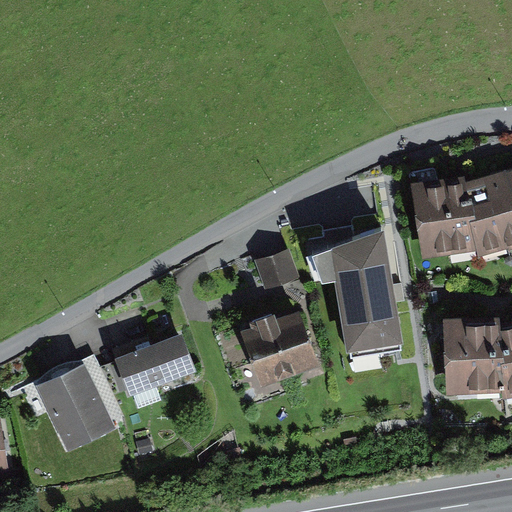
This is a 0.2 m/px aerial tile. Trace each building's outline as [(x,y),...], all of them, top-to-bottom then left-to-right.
[(460,174),(416,183),(426,252),(478,241),(481,249),(511,241),(511,193),(506,172),(462,184),(460,174)] [(335,244),(352,351),(400,343),(381,229),(335,244)] [(284,250),(259,259),(266,281),(292,273),(284,250)] [(296,310),(245,328),(263,379),(314,361),(296,310)] [(511,321),(500,323),(449,321),(451,387),(503,387),(506,394),(511,392),(511,321)] [(179,333),(120,354),(132,389),(191,368),(179,333)] [(111,424),(85,365),(42,385),(68,443),(111,424)]
